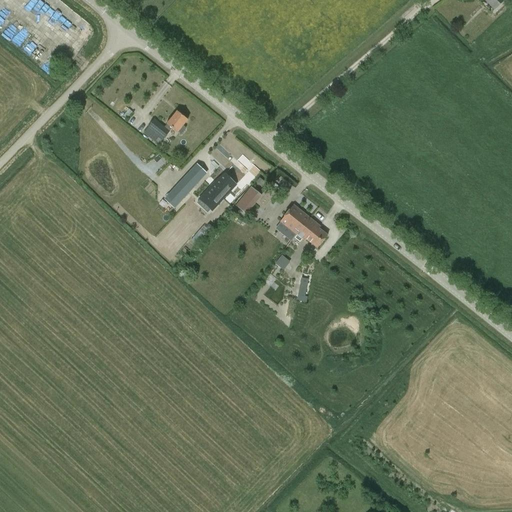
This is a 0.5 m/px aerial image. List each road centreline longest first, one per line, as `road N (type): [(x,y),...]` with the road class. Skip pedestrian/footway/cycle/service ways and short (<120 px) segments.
road 1 (tertiary): [(511,335),(130,31)]
road 2 (unclassified): [(0,164),(130,31)]
